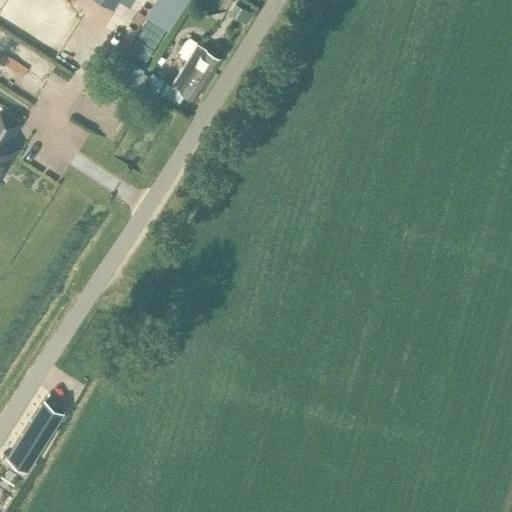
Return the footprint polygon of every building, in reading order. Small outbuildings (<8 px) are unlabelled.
[(154,0),(145,15),(169,31),(188,0),(154,0)] [(236,4),(229,15),(248,25),(254,15),(236,4)] [(180,56),(186,60),(171,84),(195,99),(212,71),(208,69),(216,55),(221,58),(221,57),(204,47),(190,37),(185,41),(179,51),(180,56)] [(143,88),(145,89),(152,93),(160,81),(150,75),(154,70),(146,65),(135,82),(143,88)] [(145,91),(112,70),(100,88),(134,108),(145,91)] [(0,173),(13,153),(3,147),(17,124),(1,113),(0,115),(0,173)] [(47,393),(3,461),(28,477),(72,408),(47,393)]
